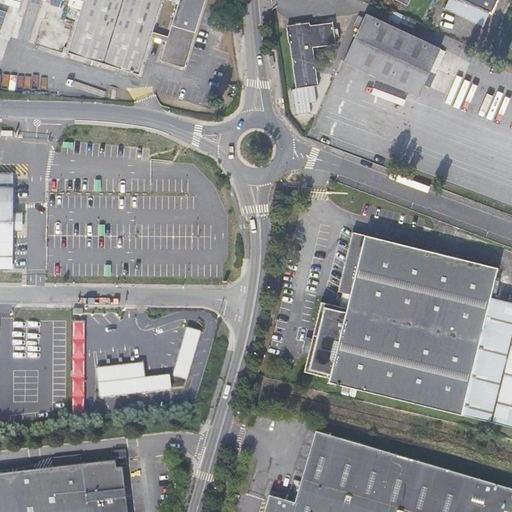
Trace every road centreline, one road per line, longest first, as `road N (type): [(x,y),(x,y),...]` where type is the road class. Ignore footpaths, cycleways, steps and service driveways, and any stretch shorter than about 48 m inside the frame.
road 1 (residential): [(0,295),(252,307)]
road 2 (residential): [(282,148),(511,230)]
road 3 (residential): [(233,142),(116,113),(0,109)]
road 4 (tertiary): [(196,511),(252,307)]
road 5 (unknown): [(144,119),(130,79),(16,47)]
road 6 (tertiary): [(258,123),(249,0)]
